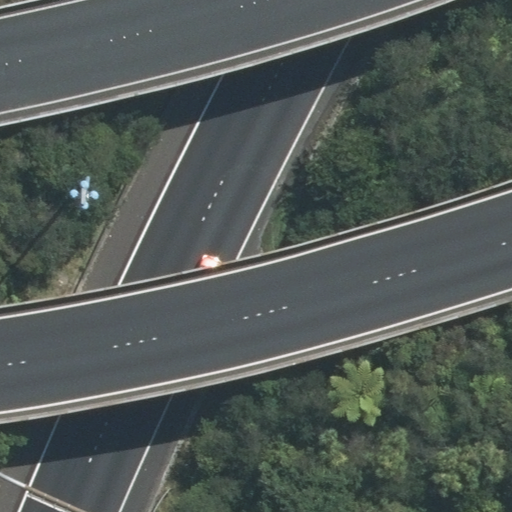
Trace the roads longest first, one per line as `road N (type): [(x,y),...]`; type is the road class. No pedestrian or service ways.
road 1 (motorway): [(74,511),(212,204),(320,0)]
road 2 (motorway): [(511,234),(253,315),(0,364)]
road 3 (motorway): [(0,63),(249,0)]
